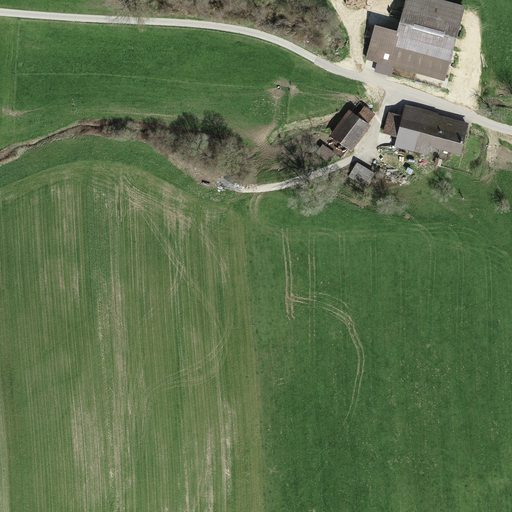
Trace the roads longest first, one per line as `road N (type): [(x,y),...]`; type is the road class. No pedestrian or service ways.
road 1 (track): [(0,13),(226,26),(385,89)]
road 2 (track): [(209,175),(235,189),(262,188),(354,157),(373,135),(385,89)]
road 3 (track): [(385,89),(511,136)]
